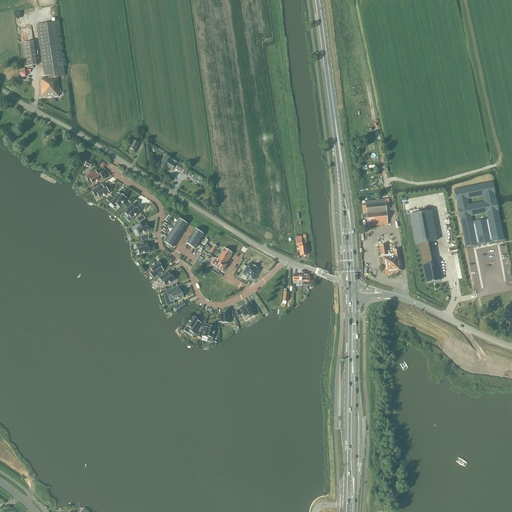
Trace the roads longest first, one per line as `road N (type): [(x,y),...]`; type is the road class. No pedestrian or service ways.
road 1 (unclassified): [(285,260),(0,88)]
road 2 (track): [(495,166),(447,181),(386,181),(394,234)]
road 3 (primary): [(320,0),(339,145)]
road 4 (tertiary): [(381,293),(511,347)]
road 5 (primary): [(353,492),(352,353)]
road 6 (primary): [(352,353),(353,492)]
road 7 (residential): [(174,258),(161,246),(157,202),(119,179),(113,165)]
